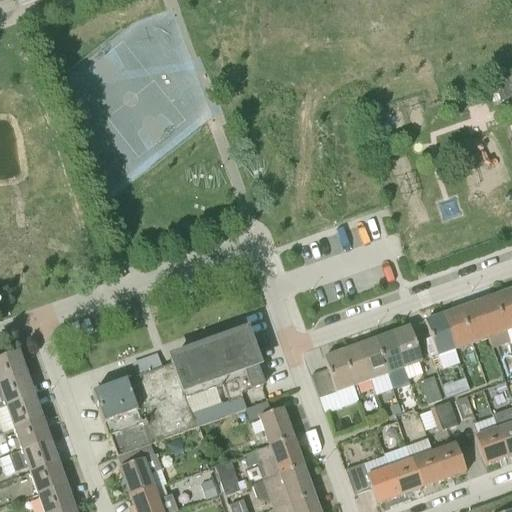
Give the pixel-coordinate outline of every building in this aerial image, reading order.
[(493,85),(501,108),(511,104),(511,77),(509,78),(493,85)] [(511,330),(511,299),(510,293),(493,299),(505,333),(511,330)] [(509,344),(505,333),(493,299),(475,305),(487,340),(491,350),(509,344)] [(487,340),(475,305),(458,312),(468,338),(471,346),(487,340)] [(468,338),(458,312),(442,318),(454,352),(471,346),(468,338)] [(454,352),(442,318),(424,324),(437,358),(454,352)] [(409,329),(391,336),(403,370),(408,382),(423,377),(418,365),(421,364),(409,329)] [(403,370),(391,336),(374,342),(386,376),(403,370)] [(172,366),(183,394),(196,429),(235,415),(248,410),(244,398),(220,407),(212,384),(232,376),(236,387),(247,383),(250,392),(262,388),(255,368),(257,368),(246,339),(172,366)] [(429,360),(437,357),(430,340),(423,343),(429,360)] [(386,376),(374,342),(357,348),(369,383),(386,376)] [(369,383),(357,348),(341,354),(353,388),(369,383)] [(0,360),(0,386),(26,377),(18,354),(0,360)] [(353,388),(341,354),(323,360),(335,395),(353,388)] [(183,394),(172,366),(126,383),(148,447),(196,429),(183,394)] [(26,377),(0,386),(0,409),(5,407),(6,409),(34,399),(26,377)] [(428,407),(440,403),(433,380),(420,384),(428,407)] [(141,427),(126,383),(91,396),(107,439),(141,427)] [(506,392),(504,384),(495,388),(497,395),(506,392)] [(34,399),(6,409),(14,432),(42,421),(34,399)] [(461,421),(472,418),(465,399),(455,402),(461,421)] [(400,414),(397,406),(395,401),(387,404),(392,417),(400,414)] [(248,410),(235,415),(239,427),(258,420),(268,449),(292,440),(282,412),(271,415),(267,403),(248,410)] [(441,433),(456,428),(448,405),(433,411),(441,433)] [(405,407),(399,409),(402,415),(406,413),(408,413),(405,407)] [(42,421),(14,432),(22,453),(50,443),(42,421)] [(511,425),(496,431),(507,460),(511,458),(511,425)] [(507,460),(496,431),(474,440),(484,468),(507,460)] [(292,440),(268,449),(242,459),(246,470),(257,467),(262,484),(302,469),(292,440)] [(50,443),(22,453),(9,458),(15,475),(28,470),(29,475),(57,465),(50,443)] [(431,455),(442,484),(465,475),(455,446),(431,455)] [(410,463),(421,491),(442,484),(431,455),(410,463)] [(118,471),(129,500),(153,492),(147,477),(161,472),(155,457),(118,471)] [(213,468),(218,482),(235,476),(230,462),(213,468)] [(387,471),(398,499),(421,491),(410,463),(387,471)] [(57,465),(29,475),(37,497),(65,487),(57,465)] [(398,499),(387,471),(367,478),(363,467),(344,473),(354,499),(371,493),(376,507),(398,499)] [(302,469),(262,484),(272,511),(273,511),(313,497),(302,469)] [(240,492),(235,476),(218,482),(224,497),(240,492)] [(215,498),(209,481),(197,485),(204,502),(215,498)] [(65,487),(37,497),(42,511),(63,511),(73,508),(65,487)] [(153,492),(129,500),(133,511),(176,511),(171,497),(157,503),(153,492)] [(318,511),(313,497),(273,511),(318,511)]
